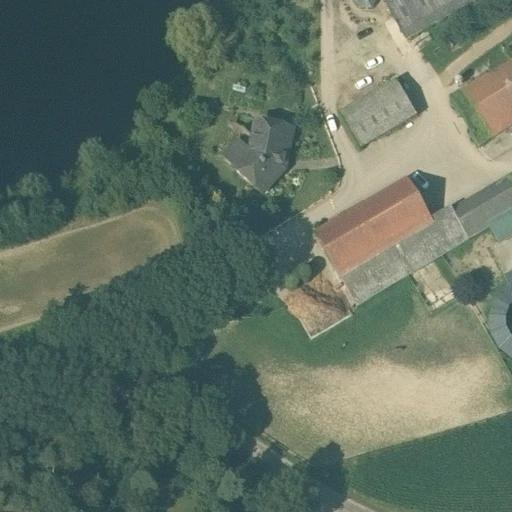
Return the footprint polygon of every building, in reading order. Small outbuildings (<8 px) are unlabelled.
[(381,0),(407,43),(478,0),(381,0)] [(511,61),(450,97),(477,145),(511,124),(511,61)] [(395,82),(337,114),(356,148),(415,115),(395,82)] [(290,129),(255,121),(249,150),(248,151),(238,142),(225,155),(235,165),(234,166),(259,191),(281,167),(290,129)] [(405,179),(311,232),(351,302),(405,272),(464,239),(463,238),(486,226),(511,211),(511,179),(510,176),(486,189),(449,209),(448,208),(427,219),(405,179)] [(511,211),(486,226),(493,240),(511,230),(511,211)] [(308,274),(309,271),(308,269),(307,267),(305,266),(303,266),(300,266),(298,267),(297,269),(297,272),(297,274),(299,276),(300,277),(303,278),(305,277),(307,276),(308,274)] [(511,273),(504,276),(508,287),(496,298),(489,313),(489,330),(495,345),(507,357),(511,359),(511,273)] [(296,282),(297,280),(296,277),(295,275),(293,274),(291,274),(288,274),(286,276),(285,277),(285,280),(285,282),(287,284),(289,285),(291,286),(293,285),(295,284),(296,282)]
